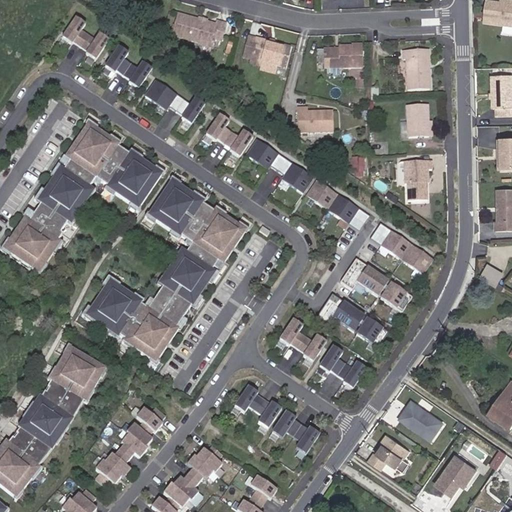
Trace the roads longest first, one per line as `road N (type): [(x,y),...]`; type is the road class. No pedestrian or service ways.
road 1 (residential): [(242,350),(294,270),(297,238),(60,79),(37,86),(0,139)]
road 2 (residential): [(460,15),(462,262),(356,431)]
road 3 (residential): [(227,0),(310,20),(460,15)]
road 4 (residential): [(115,511),(242,350)]
road 5 (residential): [(242,350),(356,431)]
